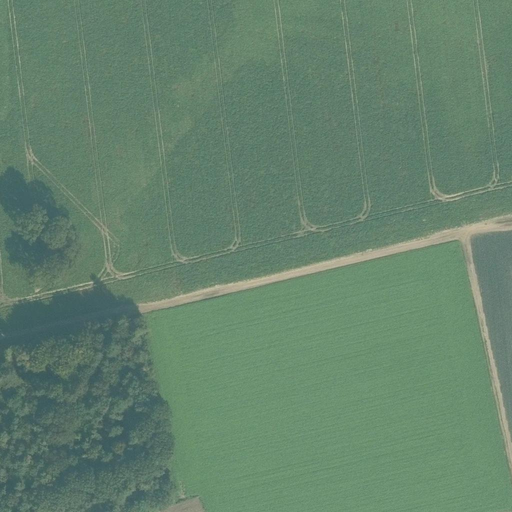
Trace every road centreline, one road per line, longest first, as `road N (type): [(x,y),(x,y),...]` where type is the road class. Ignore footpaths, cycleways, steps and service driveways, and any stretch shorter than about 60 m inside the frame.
road 1 (track): [(0,344),(511,223)]
road 2 (track): [(463,233),(511,475)]
